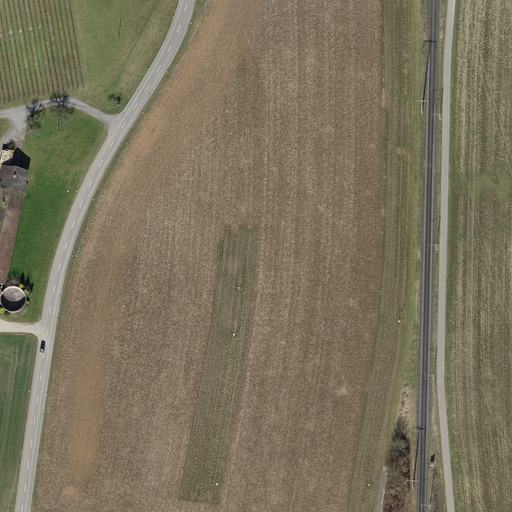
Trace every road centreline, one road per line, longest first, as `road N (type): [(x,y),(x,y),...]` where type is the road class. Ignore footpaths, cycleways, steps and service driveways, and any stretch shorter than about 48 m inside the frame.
road 1 (tertiary): [(23,511),(53,299),(76,217),(169,51),(188,0)]
road 2 (track): [(451,511),(441,368),(452,0)]
road 3 (track): [(122,129),(70,102),(0,114)]
